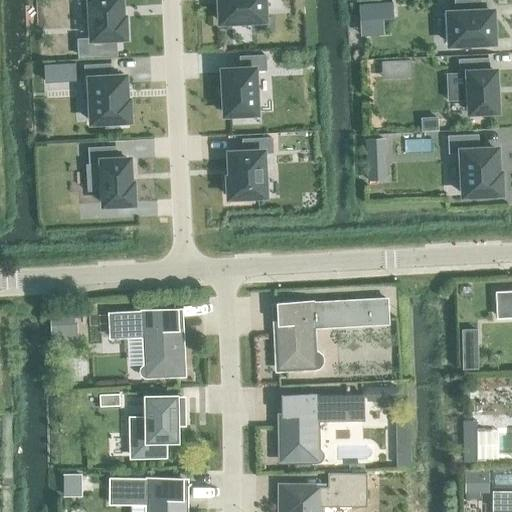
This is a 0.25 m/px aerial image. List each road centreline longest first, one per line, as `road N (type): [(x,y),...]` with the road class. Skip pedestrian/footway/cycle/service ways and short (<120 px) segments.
road 1 (residential): [(227,269),(511,253)]
road 2 (residential): [(170,0),(183,271)]
road 3 (residential): [(229,511),(227,269)]
road 4 (residential): [(0,281),(183,271)]
